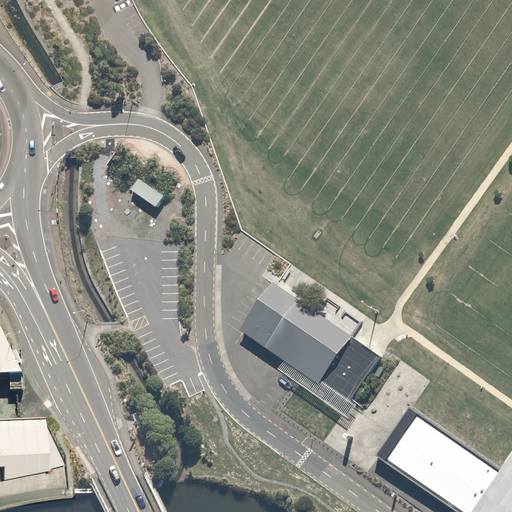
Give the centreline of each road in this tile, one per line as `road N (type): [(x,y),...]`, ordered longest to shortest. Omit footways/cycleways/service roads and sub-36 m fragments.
road 1 (unclassified): [(131,124),(174,141),(200,175),(206,336),(226,393),(378,511)]
road 2 (secondary): [(134,511),(55,335)]
road 3 (secondary): [(19,184),(55,335)]
road 4 (unclassified): [(11,84),(74,119),(131,124)]
road 5 (unclassified): [(131,124),(79,136),(21,179)]
